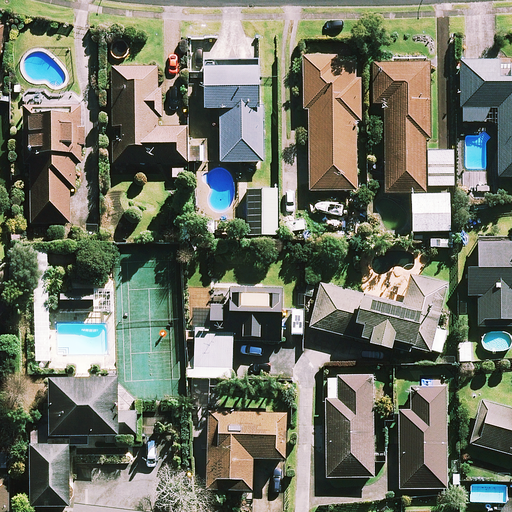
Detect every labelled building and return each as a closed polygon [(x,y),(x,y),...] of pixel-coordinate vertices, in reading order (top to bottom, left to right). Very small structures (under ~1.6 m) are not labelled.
[(360,122),(359,80),(354,80),(354,62),(337,62),(337,58),(304,59),(305,111),(309,111),(310,192),(357,191),(355,122),(360,122)] [(511,66),(499,66),(499,62),(460,62),(461,123),(499,123),(499,178),(511,178),(511,66)] [(384,106),(385,195),(428,194),(428,189),(453,189),(453,153),(426,153),(426,142),(430,142),(430,63),(373,63),(373,106),(384,106)] [(259,107),(258,66),(205,67),(205,111),(221,111),(222,164),(263,163),(263,107),(259,107)] [(187,130),(159,130),(159,120),(163,120),(163,89),(158,89),(158,69),(112,70),(113,130),(120,130),(120,141),(113,141),(113,165),(188,164),(187,130)] [(75,164),(83,164),(82,148),(87,148),(87,130),(82,130),(82,98),(24,99),(25,162),(30,162),(31,225),(70,224),(70,191),(76,191),(75,164)] [(277,236),(277,191),(247,191),(247,236),(277,236)] [(449,197),(412,197),(412,233),(449,233),(449,197)] [(450,240),(429,239),(429,248),(452,249),(452,240),(457,241),(458,233),(450,233),(450,240)] [(511,241),(478,242),(479,271),(468,271),(469,297),(478,297),(479,321),(511,320),(511,241)] [(447,286),(411,276),(403,306),(320,285),(309,328),(391,349),(393,343),(440,355),(446,333),(436,330),(447,286)] [(113,315),(114,285),(60,284),(59,313),(113,315)] [(247,343),(247,340),(261,341),(261,344),(280,345),(282,290),(197,287),(194,368),(232,370),(233,343),(247,343)] [(472,338),(458,339),(459,363),(473,363),(472,338)] [(372,377),(327,377),(328,479),(373,479),(372,377)] [(118,438),(118,382),(50,382),(50,417),(31,416),(30,509),(70,509),(70,438),(118,438)] [(447,490),(446,389),(412,389),(412,412),(400,413),(401,490),(447,490)] [(511,408),(482,401),(470,445),(511,456),(511,408)] [(137,446),(137,413),(122,413),(122,446),(137,446)] [(286,416),(207,415),(205,491),(252,492),(253,461),(285,461),(286,416)] [(0,511),(9,511),(9,479),(0,478),(0,511)]
